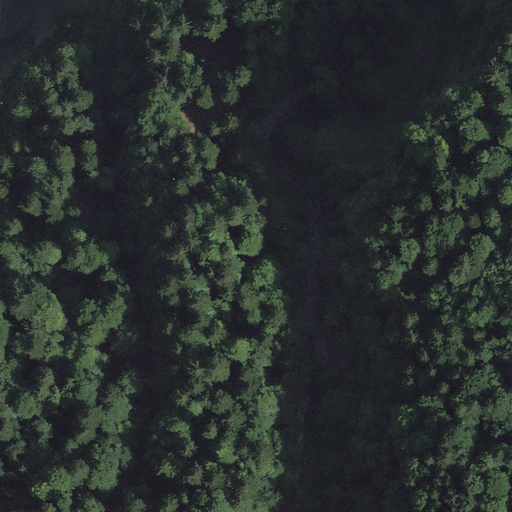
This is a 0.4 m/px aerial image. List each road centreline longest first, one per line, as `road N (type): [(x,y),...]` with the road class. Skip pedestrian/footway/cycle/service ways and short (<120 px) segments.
road 1 (track): [(0,403),(97,451),(132,493),(155,499),(190,487),(214,491),(236,511)]
road 2 (track): [(394,511),(399,455),(410,436),(443,416),(511,416)]
